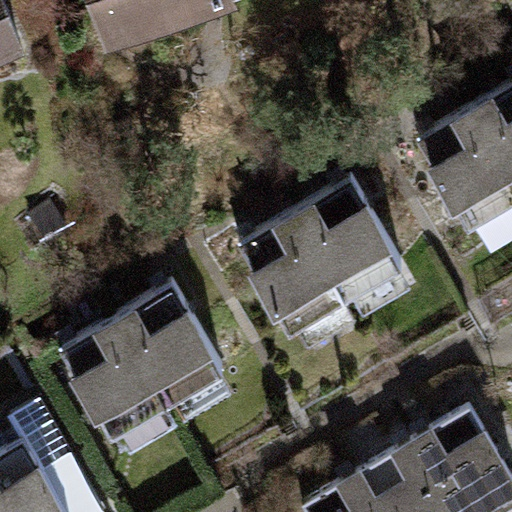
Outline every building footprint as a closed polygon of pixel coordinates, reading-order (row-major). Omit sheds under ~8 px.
[(0,0),(0,81),(35,67),(8,0),(0,0)] [(99,0),(114,45),(247,0),(99,0)] [(511,79),(478,99),(511,156),(511,79)] [(486,243),(511,227),(511,156),(478,99),(420,133),(486,243)] [(357,171),(299,205),(365,315),(422,281),(357,171)] [(307,349),(365,315),(299,205),(241,239),(307,349)] [(180,275),(122,309),(188,419),(245,385),(180,275)] [(130,453),(188,419),(122,309),(65,343),(130,453)] [(511,511),(511,455),(476,395),(418,429),(467,511),(511,511)] [(77,511),(28,429),(0,446),(0,511),(77,511)] [(467,511),(418,429),(361,463),(389,511),(467,511)] [(311,511),(389,511),(361,463),(303,497),(311,511)]
